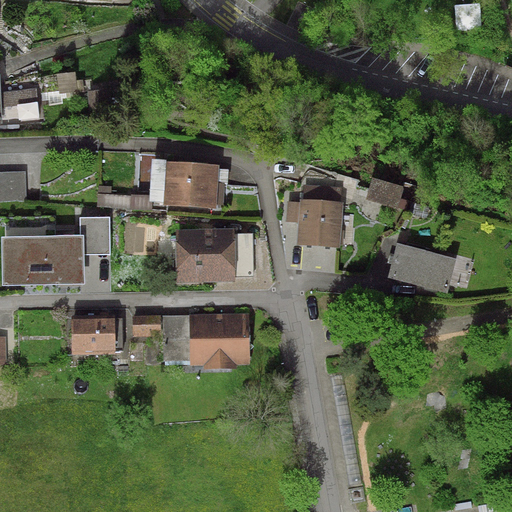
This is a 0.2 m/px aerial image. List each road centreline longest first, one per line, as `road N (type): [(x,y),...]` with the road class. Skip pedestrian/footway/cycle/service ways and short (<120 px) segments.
road 1 (residential): [(210,0),(268,41),(328,67),(511,113)]
road 2 (residential): [(328,511),(287,297)]
